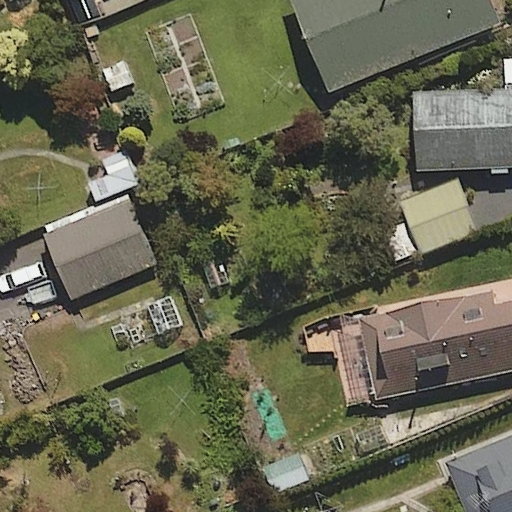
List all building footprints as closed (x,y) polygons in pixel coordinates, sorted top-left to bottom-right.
[(502,23),(492,0),(295,0),(334,92),(502,23)] [(511,62),(507,62),(509,91),(416,97),(421,173),(511,167),(511,62)] [(88,181),(96,202),(142,184),(129,151),(103,161),(108,173),(88,181)] [(476,234),(458,182),(404,200),(414,228),(388,238),(397,262),(476,234)] [(161,265),(132,195),(48,229),(77,300),(161,265)] [(511,304),(499,308),(496,294),(366,322),(383,399),(511,371),(511,304)] [(511,511),(511,440),(448,468),(466,511),(511,511)] [(314,480),(304,454),(265,470),(276,496),(314,480)]
